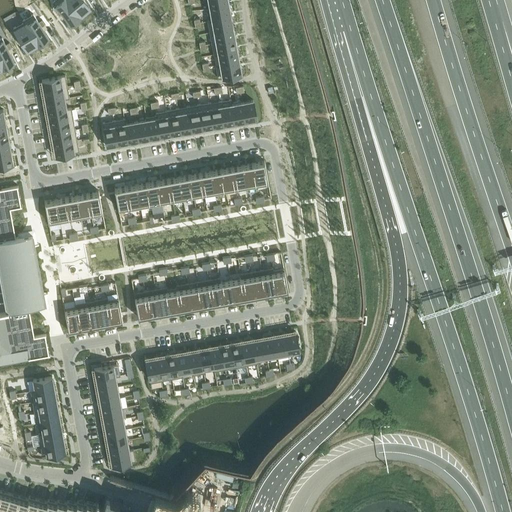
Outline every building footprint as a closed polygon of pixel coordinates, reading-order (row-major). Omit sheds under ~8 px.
[(66,0),(56,0),(52,3),(59,10),(56,13),(59,18),(63,15),(71,25),(80,17),(66,0)] [(66,0),(80,17),(90,9),(82,0),(66,0)] [(228,0),(206,0),(208,10),(229,6),(228,0)] [(210,20),(207,21),(231,17),(229,6),(208,10),(210,20)] [(34,14),(23,20),(38,44),(49,37),(42,27),(45,25),(42,19),(39,22),(34,14)] [(231,17),(207,21),(210,33),(233,28),(231,17)] [(23,23),(14,29),(18,35),(14,37),(17,43),(21,40),(28,51),(38,44),(23,20),(22,21),(23,23)] [(233,28),(210,33),(212,44),(235,39),(233,28)] [(2,39),(0,40),(0,61),(3,68),(14,62),(8,51),(12,49),(9,44),(6,46),(2,39)] [(235,39),(212,44),(214,55),(237,51),(235,39)] [(183,51),(188,60),(199,53),(193,44),(183,51)] [(237,51),(214,55),(214,56),(218,55),(220,65),(216,66),(239,62),(237,51)] [(239,62),(216,66),(218,78),(241,74),(239,62)] [(66,76),(42,80),(44,91),(68,87),(66,76)] [(68,87),(44,91),(46,102),(70,98),(68,87)] [(70,98),(46,102),(48,113),(71,108),(67,109),(65,99),(70,98)] [(231,99),(220,101),(224,125),(235,123),(231,99)] [(231,99),(235,123),(246,121),(242,102),(232,104),(231,99)] [(253,100),(242,102),(246,121),(257,119),(253,100)] [(220,101),(210,103),(214,127),(224,125),(220,101)] [(210,103),(199,105),(203,129),(214,127),(210,103)] [(199,105),(188,107),(193,131),(203,129),(199,105)] [(188,107),(178,109),(182,133),(193,131),(188,107)] [(71,108),(48,113),(50,123),(73,119),(71,108)] [(178,109),(167,111),(171,135),(182,133),(178,109)] [(167,111),(156,113),(161,136),(171,135),(167,111)] [(156,115),(146,117),(150,138),(161,136),(156,113),(156,115)] [(146,119),(136,121),(139,140),(150,138),(146,117),(146,119)] [(125,118),(125,119),(129,142),(139,140),(136,121),(126,123),(125,118)] [(73,119),(50,123),(52,134),(75,130),(73,119)] [(125,119),(114,120),(118,144),(129,142),(125,119)] [(114,120),(103,122),(107,146),(118,144),(114,120)] [(75,130),(52,134),(54,144),(77,140),(75,130)] [(7,131),(0,132),(0,143),(9,142),(7,131)] [(77,140),(54,144),(56,156),(79,151),(77,140)] [(9,142),(0,143),(0,154),(11,152),(9,142)] [(11,152),(0,154),(0,165),(13,163),(11,152)] [(254,162),(253,162),(258,187),(269,185),(264,160),(264,161),(254,163),(254,162)] [(243,164),(247,189),(248,189),(247,186),(257,185),(257,187),(258,187),(253,162),(253,163),(243,165),(243,164)] [(232,166),(237,191),(247,189),(243,164),(242,164),(243,165),(233,167),(232,166)] [(222,168),(221,168),(226,193),(237,191),(232,166),(232,167),(222,169),(222,168)] [(211,170),(215,195),(226,193),(221,168),(221,169),(211,171),(211,170)] [(201,172),(200,172),(205,197),(215,195),(211,170),(210,170),(211,171),(201,173),(201,172)] [(190,174),(194,199),(205,197),(200,172),(200,173),(190,175),(190,174)] [(179,176),(183,201),(194,199),(190,174),(189,174),(189,175),(179,177),(179,176)] [(169,178),(168,178),(173,202),(183,201),(179,176),(179,177),(169,179),(169,178)] [(158,180),(162,204),(163,204),(162,200),(171,198),(172,203),(173,202),(168,178),(168,179),(158,181),(158,180)] [(147,182),(152,206),(162,204),(158,180),(157,180),(158,181),(148,183),(147,182)] [(137,184),(136,184),(141,208),(141,206),(151,204),(151,206),(152,206),(147,182),(147,183),(137,184)] [(126,186),(130,210),(141,208),(136,184),(136,185),(126,186)] [(12,187),(0,188),(0,293),(1,300),(0,300),(0,363),(50,354),(49,354),(47,345),(48,344),(47,344),(45,334),(46,334),(34,336),(29,307),(32,306),(46,303),(44,303),(43,294),(46,293),(48,293),(48,292),(42,293),(41,284),(42,284),(42,283),(41,283),(39,274),(40,274),(40,273),(39,273),(37,264),(38,264),(38,263),(37,264),(35,254),(36,254),(36,253),(35,254),(33,245),(39,244),(39,243),(37,243),(33,244),(31,235),(33,235),(33,234),(19,236),(16,237),(10,208),(22,206),(22,205),(21,206),(19,196),(20,196),(20,195),(19,196),(17,186),(18,186),(18,185),(12,187)] [(115,188),(119,212),(130,210),(126,186),(126,187),(115,188)] [(88,192),(88,193),(92,217),(103,215),(99,191),(98,191),(88,193),(88,192)] [(77,194),(82,219),(81,214),(91,213),(92,217),(88,193),(87,193),(88,193),(78,195),(77,194)] [(67,196),(66,196),(71,221),(82,219),(77,194),(77,195),(67,197),(67,196)] [(56,198),(60,223),(61,223),(60,221),(70,219),(70,221),(71,221),(66,196),(66,197),(56,199),(56,198)] [(45,200),(49,225),(60,223),(56,198),(55,198),(56,199),(45,201),(45,200)] [(272,267),(262,269),(266,294),(267,294),(267,293),(277,291),(277,292),(272,267)] [(273,267),(272,267),(277,292),(277,291),(287,289),(287,290),(288,290),(284,268),(273,269),(273,267)] [(262,269),(251,271),(256,296),(256,295),(266,293),(266,294),(262,269)] [(251,271),(241,273),(245,298),(245,297),(255,295),(255,296),(256,296),(251,271)] [(241,278),(231,280),(235,300),(235,299),(245,297),(245,298),(241,273),(240,273),(241,278)] [(219,277),(209,279),(213,304),(214,304),(213,303),(223,301),(224,302),(219,277)] [(220,277),(219,277),(224,302),(224,301),(234,299),(234,300),(235,300),(231,280),(221,282),(220,277)] [(209,279),(198,281),(203,306),(203,305),(213,303),(213,304),(209,279)] [(198,281),(188,283),(192,307),(202,305),(202,306),(203,306),(198,281)] [(188,283),(177,285),(181,309),(182,309),(182,308),(192,307),(192,308),(192,307),(188,283)] [(167,287),(166,287),(171,311),(171,310),(181,309),(177,285),(176,285),(177,287),(167,289),(167,287)] [(166,287),(156,289),(160,313),(160,312),(170,311),(171,311),(166,287)] [(156,289),(145,291),(150,315),(150,314),(160,313),(156,289)] [(145,291),(134,293),(138,317),(139,317),(139,316),(149,314),(149,315),(150,315),(145,291)] [(107,297),(107,298),(111,322),(112,322),(111,321),(122,319),(122,320),(123,320),(118,298),(108,300),(107,297)] [(107,298),(96,300),(101,324),(101,323),(111,321),(111,322),(107,298)] [(86,301),(90,326),(90,325),(100,323),(100,324),(101,324),(96,300),(96,304),(87,306),(86,301)] [(86,301),(75,303),(79,328),(80,328),(80,327),(90,325),(90,326),(86,301)] [(75,306),(64,308),(68,330),(69,330),(69,329),(79,327),(79,328),(75,303),(74,303),(75,306)] [(296,331),(285,333),(288,355),(300,353),(296,331)] [(285,333),(274,335),(277,355),(287,353),(288,355),(285,333)] [(274,335),(263,337),(267,357),(277,355),(274,335)] [(263,337),(253,339),(257,363),(258,363),(257,359),(267,357),(263,337)] [(253,339),(242,341),(246,365),(257,363),(253,339)] [(242,341),(231,343),(236,367),(246,365),(242,341)] [(231,343),(221,345),(225,369),(236,367),(231,343)] [(221,345),(210,347),(215,371),(225,369),(221,345)] [(210,347),(200,349),(204,373),(204,368),(213,366),(214,371),(215,371),(210,347)] [(200,349),(189,351),(193,375),(204,373),(200,349)] [(189,351),(178,353),(183,377),(183,376),(183,374),(192,373),(193,375),(189,351)] [(178,353),(168,355),(172,379),(183,377),(178,353)] [(168,355),(157,357),(161,380),(172,379),(168,355)] [(157,357),(146,359),(150,383),(161,380),(157,357)] [(118,364),(94,368),(97,379),(120,375),(118,364)] [(120,375),(97,379),(98,390),(118,386),(116,376),(120,376),(120,375)] [(53,376),(33,379),(35,390),(54,387),(53,376)] [(118,386),(98,390),(100,401),(119,397),(118,386)] [(54,387),(35,390),(30,391),(32,402),(56,398),(54,387)] [(119,397),(100,401),(102,411),(121,408),(119,397)] [(56,398),(32,402),(34,412),(58,408),(56,398)] [(58,408),(34,412),(36,423),(38,423),(60,419),(58,408)] [(121,408),(102,411),(104,422),(123,418),(121,408)] [(123,418),(104,422),(106,432),(125,429),(123,418)] [(60,419),(38,423),(40,433),(62,429),(60,419)] [(62,429),(40,433),(38,433),(40,444),(64,440),(62,429)] [(125,429),(106,432),(108,443),(127,440),(125,429)] [(64,440),(40,444),(42,456),(66,452),(64,440)] [(127,440),(108,443),(110,454),(134,449),(129,450),(127,440)] [(134,449),(110,454),(112,465),(136,461),(134,449)] [(0,490),(0,491),(0,508),(4,510),(10,493),(10,491),(1,488),(0,490)] [(10,493),(4,510),(10,511),(13,511),(19,496),(19,494),(10,491),(10,493)] [(19,496),(13,511),(23,511),(29,496),(29,494),(28,496),(19,494),(19,496)] [(29,496),(23,511),(33,511),(38,499),(38,497),(29,494),(29,496)] [(38,499),(33,511),(43,511),(48,500),(48,498),(47,500),(38,497),(38,499)] [(103,508),(102,510),(109,511),(113,499),(106,497),(103,508)] [(48,500),(43,511),(53,511),(58,500),(58,498),(57,500),(57,501),(48,498),(48,500)] [(58,500),(53,511),(63,511),(67,501),(68,499),(67,501),(58,498),(58,500)] [(67,501),(63,511),(74,511),(77,501),(78,499),(77,499),(77,501),(77,502),(68,499),(67,501)] [(77,501),(74,511),(84,511),(87,502),(88,500),(87,500),(87,502),(78,499),(77,501)] [(113,499),(109,511),(115,511),(119,501),(113,499)] [(87,502),(84,511),(94,511),(96,508),(96,506),(98,501),(97,500),(96,503),(88,500),(87,502)]
